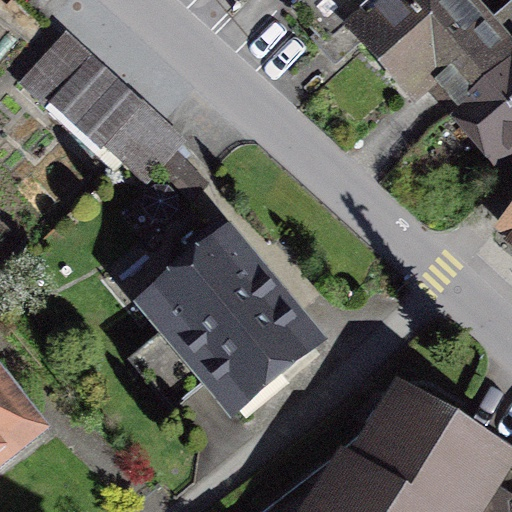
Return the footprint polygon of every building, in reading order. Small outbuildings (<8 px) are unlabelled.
[(293,0),(297,4),(294,7),(328,44),(349,26),(410,96),(431,78),(458,109),(511,62),(511,48),(498,33),(468,0),(293,0)] [(503,159),(511,151),(511,21),(498,33),(511,48),(511,62),(458,109),(503,159)] [(29,84),(99,149),(104,143),(140,105),(69,40),(29,84)] [(140,105),(104,143),(147,183),(182,144),(161,124),(140,105)] [(230,409),(310,343),(277,305),(282,301),(262,277),(258,281),(217,228),(189,252),(203,269),(152,312),(170,334),(133,364),(172,410),(208,380),(230,409)] [(0,388),(0,458),(34,431),(0,388)] [(369,433),(360,438),(333,462),(267,511),(473,511),(476,509),(511,451),(457,418),(450,430),(401,400),(379,435),(369,433)] [(473,511),(511,511),(511,451),(476,509),(473,511)]
